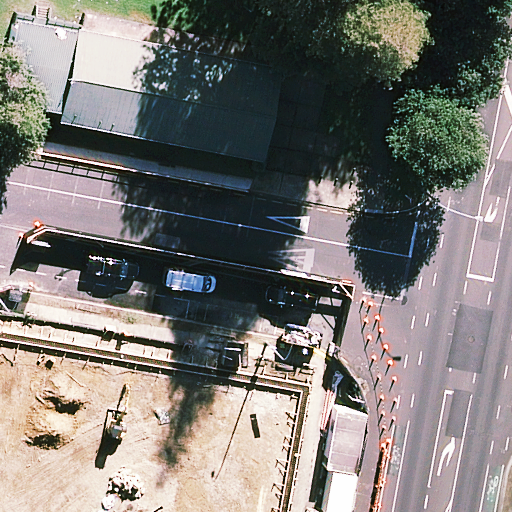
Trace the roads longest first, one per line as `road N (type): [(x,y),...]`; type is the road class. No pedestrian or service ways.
road 1 (residential): [(0,230),(446,315)]
road 2 (secondary): [(446,315),(502,0)]
road 3 (secondary): [(408,511),(446,315)]
road 4 (secondary): [(497,327),(464,511)]
